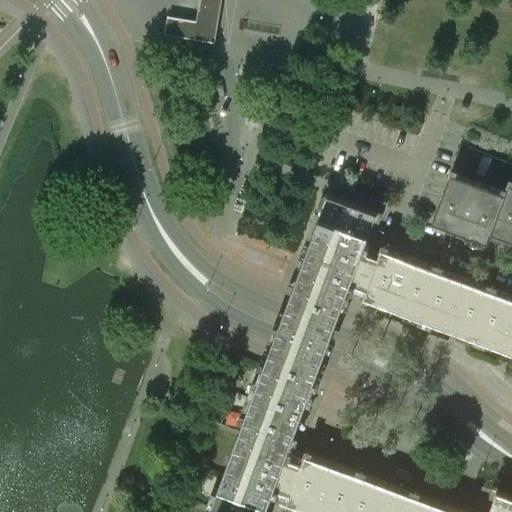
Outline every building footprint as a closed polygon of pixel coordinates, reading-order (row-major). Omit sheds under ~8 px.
[(31,0),(74,7),(71,22),(137,33),(138,32),(278,55),(280,36),(289,37),(294,0),(31,0)] [(483,155),(479,163),(489,167),(492,158),(483,155)] [(492,229),(506,190),(451,170),(432,219),(433,220),(432,223),(444,224),(466,232),(477,236),(486,243),(487,240),(488,240),(491,232),(492,229)] [(511,179),(510,179),(506,190),(492,229),(491,232),(502,233),(511,236),(511,239),(511,242),(511,179)] [(376,300),(395,250),(382,246),(381,248),(366,242),(378,210),(328,191),(328,192),(325,191),(324,203),(295,280),(292,290),(289,294),(285,299),(288,300),(284,310),(279,323),(329,340),(333,329),(340,312),(349,287),(364,293),(363,295),(365,296),(364,298),(376,300)] [(429,320),(449,271),(395,250),(376,300),(409,312),(418,318),(429,320)] [(471,338),(490,286),(449,271),(429,320),(463,332),(471,338)] [(511,294),(490,286),(471,338),(472,339),(483,340),(511,350),(511,294)] [(245,414),(295,433),(319,367),(325,352),(329,340),(279,323),(276,331),(272,344),(269,343),(268,348),(268,354),(264,364),(255,387),(249,397),(248,408),(245,414)] [(310,509),(328,460),(305,451),(305,453),(289,448),(295,433),(245,414),(229,458),(294,482),(288,498),(287,500),(289,501),(288,504),(299,505),(310,509)] [(288,498),(294,482),(229,458),(215,495),(209,505),(211,506),(225,511),(265,511),(273,492),(288,498)] [(375,511),(387,481),(328,460),(310,509),(318,511),(375,511)] [(408,511),(416,492),(387,481),(375,511),(408,511)] [(511,511),(511,493),(497,488),(490,509),(488,511),(511,511)] [(469,511),(416,492),(408,511),(469,511)]
